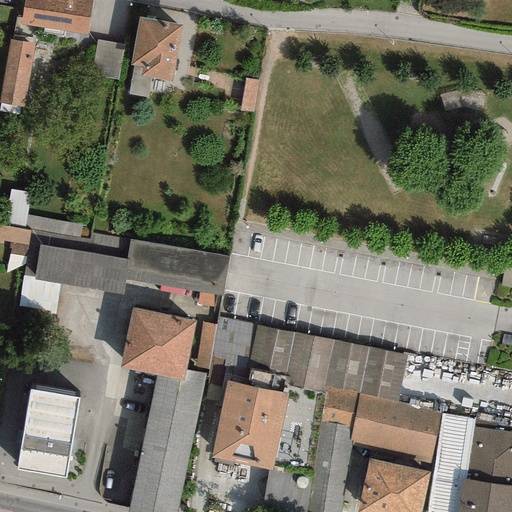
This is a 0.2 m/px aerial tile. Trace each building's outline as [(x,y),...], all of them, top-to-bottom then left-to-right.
[(91,5),(56,0),(24,0),(20,29),(86,38),(91,5)] [(183,29),(137,21),(129,69),(140,71),(138,81),(173,87),(183,29)] [(124,48),(97,41),(88,75),(116,82),(124,48)] [(34,47),(9,43),(0,97),(0,105),(24,110),(34,47)] [(12,187),(4,218),(24,223),(32,191),(12,187)] [(41,244),(125,255),(127,235),(83,229),(83,224),(44,219),(41,244)] [(10,250),(27,252),(30,226),(0,223),(0,240),(11,241),(10,250)] [(128,264),(38,250),(33,285),(123,299),(126,283),(219,297),(225,261),(131,246),(128,264)] [(511,292),(511,286),(511,269),(497,267),(495,279),(495,289),(511,292)] [(194,321),(132,307),(120,367),(153,374),(182,380),(184,371),(194,321)] [(256,325),(218,318),(216,325),(206,375),(204,383),(225,387),(227,382),(243,385),(247,368),(256,325)] [(216,325),(194,321),(184,371),(202,374),(206,375),(216,325)] [(407,356),(256,325),(247,368),(287,376),(286,387),(323,393),(325,386),(358,394),(397,402),(407,356)] [(182,380),(153,374),(127,511),(176,511),(202,374),(184,371),(182,380)] [(288,395),(243,385),(227,382),(225,387),(210,457),(267,469),(272,470),(288,395)] [(397,402),(358,394),(325,386),(323,393),(320,422),(351,427),(348,444),(352,444),(430,464),(439,413),(397,402)] [(79,404),(29,395),(16,473),(67,481),(79,404)] [(475,419),(442,415),(428,511),(456,511),(461,478),(465,479),(473,428),(475,419)] [(351,427),(320,422),(311,478),(305,511),(340,511),(352,444),(348,444),(351,427)] [(511,433),(473,428),(465,479),(511,485),(511,433)] [(418,511),(427,471),(367,459),(357,510),(365,511),(418,511)] [(272,470),(267,469),(258,511),(305,511),(311,478),(272,470)] [(511,511),(511,485),(465,479),(461,478),(456,511),(511,511)]
